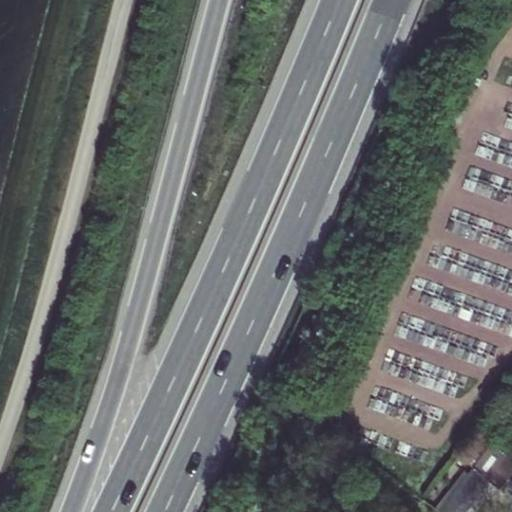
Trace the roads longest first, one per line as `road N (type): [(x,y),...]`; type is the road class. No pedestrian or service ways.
road 1 (trunk): [(340,0),(248,222),(111,511)]
road 2 (trunk): [(164,511),(391,0)]
road 3 (trunk): [(219,0),(114,393),(72,511)]
